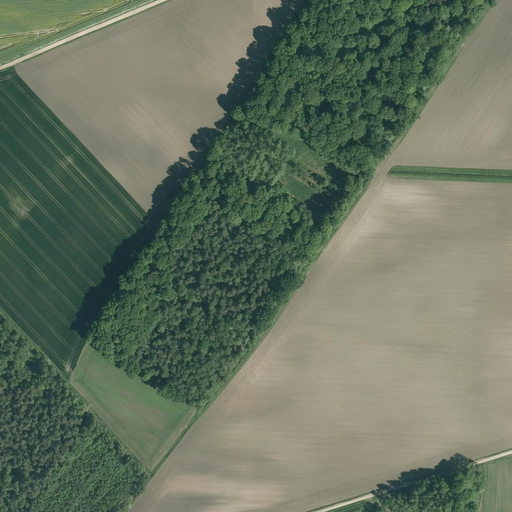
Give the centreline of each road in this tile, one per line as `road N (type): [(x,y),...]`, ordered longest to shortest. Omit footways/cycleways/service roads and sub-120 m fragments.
road 1 (track): [(323,511),(511,451)]
road 2 (track): [(0,68),(160,0)]
